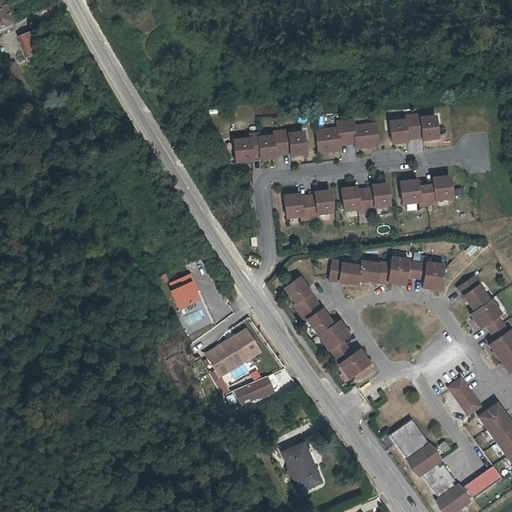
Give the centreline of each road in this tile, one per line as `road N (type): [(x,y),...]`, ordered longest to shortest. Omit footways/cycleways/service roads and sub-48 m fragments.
road 1 (secondary): [(245,285),(70,0)]
road 2 (residential): [(475,153),(258,181),(267,262),(245,285)]
road 3 (residential): [(511,405),(438,305),(384,296),(344,315)]
road 4 (secondary): [(336,417),(245,285)]
road 5 (residential): [(456,469),(472,457),(409,371),(390,372)]
